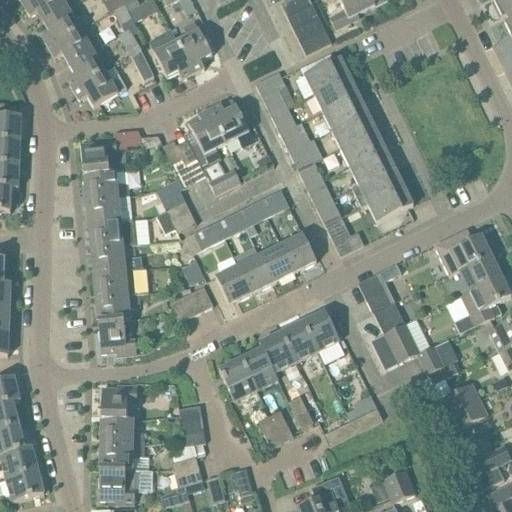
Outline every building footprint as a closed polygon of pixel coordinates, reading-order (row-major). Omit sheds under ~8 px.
[(18,0),(24,10),(41,0),(18,0)] [(38,16),(44,27),(78,7),(74,0),(65,0),(63,1),(62,0),(41,0),(24,10),(30,20),(38,16)] [(116,13),(125,9),(120,0),(118,0),(115,4),(115,8),(116,13)] [(163,0),(169,9),(186,0),(163,0)] [(294,0),(281,7),(288,23),(314,10),(308,0),(294,0)] [(383,0),(341,0),(339,1),(345,15),(330,22),(335,33),(351,26),(349,21),(375,9),(374,6),(384,2),(383,0)] [(506,17),(508,20),(511,18),(511,0),(497,0),(498,1),(495,2),(495,4),(502,19),(506,17)] [(153,3),(129,15),(135,27),(159,15),(153,3)] [(42,41),(49,53),(82,33),(76,23),(84,18),(78,7),(44,27),(50,37),(42,41)] [(115,14),(122,29),(133,23),(128,13),(126,8),(125,9),(116,13),(115,14)] [(320,23),(314,10),(288,23),(295,35),(320,23)] [(320,23),(295,35),(301,48),(326,36),(320,23)] [(189,40),(177,46),(194,78),(205,73),(201,65),(212,59),(195,25),(184,31),(189,40)] [(63,58),(69,70),(103,49),(97,38),(88,44),(82,33),(49,53),(55,63),(63,58)] [(121,39),(129,53),(139,47),(131,33),(121,39)] [(326,36),(301,48),(306,59),(332,47),(326,36)] [(173,37),(150,48),(167,82),(178,76),(182,84),(194,78),(177,46),(173,37)] [(67,84),(74,95),(107,76),(100,65),(109,60),(103,49),(69,70),(75,79),(67,84)] [(131,61),(144,86),(154,80),(141,55),(131,61)] [(313,97),(314,98),(350,81),(341,61),(298,82),(302,90),(308,87),(313,97)] [(107,76),(74,95),(80,105),(88,101),(94,112),(127,92),(121,81),(113,86),(107,76)] [(271,119),(287,112),(295,108),(279,76),(256,88),(271,119)] [(314,98),(323,118),(360,100),(350,81),(314,98)] [(323,118),(333,137),(369,119),(360,100),(323,118)] [(233,103),(210,115),(227,149),(239,143),(243,151),(254,145),(233,103)] [(0,143),(20,144),(21,120),(1,119),(2,107),(0,106),(0,143)] [(295,129),(287,112),(271,119),(280,137),(295,129)] [(227,149),(210,115),(188,126),(192,134),(185,137),(201,170),(208,167),(209,168),(222,162),(218,154),(227,149)] [(333,137),(341,153),(377,136),(369,119),(333,137)] [(302,126),(295,129),(280,137),(289,156),(311,145),(302,126)] [(350,172),(386,154),(377,136),(341,153),(349,169),(350,172)] [(159,139),(141,141),(142,149),(158,148),(162,145),(159,139)] [(81,148),(84,180),(109,177),(116,176),(124,176),(122,156),(117,156),(116,141),(96,143),(97,147),(81,148)] [(0,167),(20,169),(20,144),(0,143),(0,167)] [(298,174),(314,167),(323,162),(314,143),(311,145),(289,156),(298,174)] [(196,162),(187,144),(176,149),(183,162),(172,168),(175,174),(189,167),(196,162)] [(183,162),(176,149),(174,145),(163,150),(172,168),(183,162)] [(352,193),(395,172),(386,154),(350,172),(359,189),(352,193)] [(206,182),(196,162),(189,167),(175,174),(184,192),(206,182)] [(0,167),(0,192),(11,193),(19,193),(19,169),(0,167)] [(323,185),(314,167),(298,174),(308,193),(323,185)] [(362,196),(368,209),(404,191),(395,172),(352,193),(355,199),(362,196)] [(234,175),(209,187),(215,200),(240,187),(234,175)] [(84,180),(86,204),(129,200),(128,188),(117,189),(116,176),(109,177),(84,180)] [(332,203),(323,185),(308,193),(316,211),(332,203)] [(404,191),(368,209),(377,227),(414,209),(404,191)] [(0,192),(0,216),(10,217),(11,193),(0,192)] [(259,205),(267,221),(289,210),(281,194),(259,205)] [(161,204),(167,215),(185,206),(180,195),(161,204)] [(86,204),(89,228),(133,224),(131,211),(130,211),(129,200),(86,204)] [(341,221),(332,203),(316,211),(325,229),(341,221)] [(267,221),(259,205),(238,216),(246,232),(267,221)] [(172,226),(191,217),(185,206),(167,215),(157,220),(166,238),(176,233),(172,226)] [(246,232),(238,216),(216,227),(225,243),(246,232)] [(197,228),(191,217),(172,226),(176,233),(178,238),(197,228)] [(350,240),(341,221),(325,229),(341,261),(364,249),(358,237),(350,240)] [(89,228),(91,254),(134,249),(139,248),(136,223),(133,224),(89,228)] [(202,254),(225,243),(216,227),(194,238),(202,254)] [(449,280),(460,275),(491,259),(481,239),(467,246),(462,236),(434,250),(449,280)] [(303,238),(281,249),(294,277),(317,266),(303,238)] [(91,254),(94,277),(134,273),(126,274),(125,264),(135,263),(134,249),(91,254)] [(256,250),(255,251),(273,287),(294,277),(281,249),(260,260),(256,250)] [(255,251),(234,261),(238,270),(238,271),(251,298),(273,287),(255,251)] [(460,300),(461,301),(502,281),(491,259),(460,275),(470,295),(460,300)] [(197,264),(186,269),(195,287),(205,282),(197,264)] [(381,276),(358,287),(373,317),(374,317),(394,307),(395,306),(385,286),(402,277),(398,268),(390,271),(381,276)] [(251,298),(238,271),(216,281),(229,309),(251,298)] [(94,277),(96,302),(139,298),(138,286),(135,286),(134,273),(94,277)] [(502,281),(461,301),(469,318),(454,325),(461,338),(495,321),(490,311),(511,300),(510,297),(511,296),(511,290),(507,280),(503,282),(502,281)] [(0,310),(10,311),(11,287),(4,287),(0,286),(0,310)] [(213,310),(204,292),(171,309),(179,327),(213,310)] [(96,302),(98,326),(125,324),(131,323),(130,312),(141,311),(139,298),(96,302)] [(374,317),(384,338),(405,328),(394,307),(374,317)] [(0,310),(0,335),(9,336),(10,311),(0,310)] [(325,315),(304,326),(318,356),(340,345),(325,315)] [(125,324),(98,326),(101,358),(117,356),(117,360),(137,358),(135,340),(126,341),(125,324)] [(511,325),(489,337),(499,357),(511,350),(511,325)] [(304,326),(282,336),(297,366),(318,356),(304,326)] [(371,345),(385,375),(418,359),(420,358),(405,328),(384,338),(371,345)] [(9,336),(0,335),(0,359),(8,360),(9,336)] [(259,347),(263,354),(274,377),(275,377),(297,366),(282,336),(259,347)] [(511,350),(499,357),(509,376),(511,374),(511,350)] [(420,358),(418,359),(428,379),(444,371),(434,351),(420,358)] [(263,354),(241,364),(256,394),(278,383),(275,377),(274,377),(263,354)] [(256,394),(241,364),(220,375),(234,405),(256,394)] [(428,380),(433,389),(457,376),(452,367),(428,380)] [(0,410),(13,407),(20,405),(14,381),(0,384),(0,410)] [(472,388),(441,403),(449,419),(479,404),(472,388)] [(102,392),(101,423),(126,424),(127,402),(137,402),(137,390),(118,389),(118,393),(102,392)] [(314,426),(305,408),(301,401),(290,406),(302,432),(314,426)] [(456,435),(487,420),(479,404),(449,419),(456,435)] [(0,410),(0,434),(19,430),(13,407),(0,410)] [(181,425),(202,422),(200,410),(179,413),(181,425)] [(351,425),(357,436),(383,424),(377,412),(351,425)] [(269,420),(282,446),(294,441),(280,414),(269,420)] [(271,452),(282,446),(269,420),(258,426),(271,452)] [(204,435),(202,422),(181,425),(183,438),(204,435)] [(101,423),(101,448),(143,448),(143,435),(133,435),(133,424),(126,424),(101,423)] [(357,436),(351,425),(325,438),(330,450),(357,436)] [(0,458),(25,452),(19,430),(0,434),(0,458)] [(206,447),(204,435),(183,438),(185,450),(206,447)] [(101,448),(100,472),(132,472),(132,461),(142,461),(143,448),(101,448)] [(511,462),(505,449),(472,466),(479,480),(498,471),(511,464),(511,462)] [(0,460),(6,483),(38,474),(32,451),(25,452),(0,458),(0,460)] [(171,467),(175,479),(199,472),(196,460),(171,467)] [(477,481),(483,494),(505,484),(498,471),(479,480),(477,481)] [(100,472),(100,504),(115,505),(115,507),(134,507),(135,494),(140,494),(140,473),(132,472),(100,472)] [(203,484),(199,472),(175,479),(178,491),(203,484)] [(246,473),(234,476),(240,500),(253,497),(246,473)] [(38,474),(6,483),(12,506),(44,498),(38,474)] [(406,475),(394,480),(404,503),(416,498),(406,475)] [(219,480),(206,484),(213,508),(226,505),(219,480)] [(298,511),(352,511),(339,480),(311,492),(316,504),(298,511)] [(404,503),(394,480),(383,484),(392,508),(404,503)] [(511,511),(511,504),(511,503),(495,511),(511,511)]
